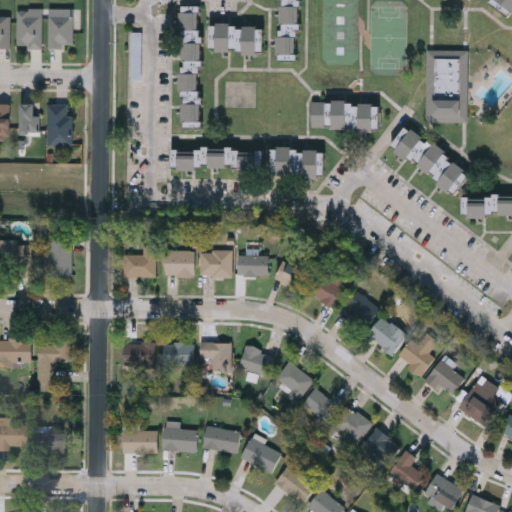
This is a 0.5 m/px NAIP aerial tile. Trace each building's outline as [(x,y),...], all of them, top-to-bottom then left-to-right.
[(279,58),(279,0),(299,0),(299,58),(279,58)] [(511,13),(495,0),(511,0),(511,13)] [(18,9),(43,9),(43,44),(18,44),(18,9)] [(199,9),(202,124),(184,125),(181,9),(199,9)] [(49,10),(73,10),(73,41),(49,41),(49,10)] [(0,16),(11,16),(11,48),(0,48),(0,16)] [(264,23),(264,51),(211,51),(211,23),(264,23)] [(468,48),(468,120),(427,120),(427,48),(468,48)] [(312,128),(312,99),(376,100),(376,128),(312,128)] [(0,136),(0,105),(10,105),(10,136),(0,136)] [(38,135),(22,135),(21,105),(38,105),(38,135)] [(73,146),(48,146),(48,105),(73,105),(73,146)] [(470,169),(453,192),(392,146),(409,123),(470,169)] [(263,168),(172,167),(172,146),(263,147),(263,168)] [(325,175),(271,174),(272,146),(325,147),(325,175)] [(511,193),(511,215),(463,215),(463,193),(511,193)] [(73,240),(73,276),(48,276),(48,240),(73,240)] [(32,271),(2,271),(2,244),(32,244),(32,271)] [(144,253),(144,245),(157,245),(157,275),(125,275),(125,253),(144,253)] [(166,275),(166,249),(196,249),(196,275),(166,275)] [(232,249),(232,276),(202,275),(203,249),(232,249)] [(269,275),(240,275),(240,253),(269,253),(269,275)] [(303,290),(276,277),(284,259),(312,272),(303,290)] [(346,285),(336,307),(309,294),(319,272),(346,285)] [(340,311),(358,289),(381,308),(367,324),(358,317),(354,322),(340,311)] [(407,333),(392,353),(368,335),(383,315),(407,333)] [(430,351),(436,356),(422,375),(398,356),(412,338),(417,341),(425,330),(438,340),(430,351)] [(32,366),(0,366),(0,340),(32,340),(32,366)] [(38,387),(39,341),(71,342),(71,362),(55,361),(54,387),(38,387)] [(125,341),(156,341),(156,365),(125,365),(125,341)] [(213,370),(213,357),(202,357),(202,341),(232,341),(232,370),(213,370)] [(196,362),(164,362),(164,342),(196,342),(196,362)] [(240,368),(246,345),(276,352),(270,376),(240,368)] [(448,396),(428,374),(447,355),(456,364),(454,366),(466,379),(448,396)] [(297,399),(275,378),(292,360),(314,381),(297,399)] [(510,393),(486,426),(457,405),(481,372),(510,393)] [(334,393),(344,401),(327,422),(304,403),(317,387),(330,397),(334,393)] [(357,443),(332,424),(347,404),(373,423),(357,443)] [(511,409),(511,436),(502,433),(511,409)] [(27,426),(27,452),(0,451),(0,420),(12,420),(11,426),(27,426)] [(164,450),(198,451),(199,429),(181,429),(181,421),(165,421),(164,450)] [(204,446),(208,424),(241,430),(238,452),(204,446)] [(386,463),(364,444),(378,426),(401,445),(386,463)] [(158,429),(158,452),(124,452),(124,429),(158,429)] [(64,453),(35,454),(35,431),(64,431),(64,453)] [(273,473),(242,457),(253,435),(284,451),(273,473)] [(417,455),(413,466),(425,471),(419,486),(391,474),(402,448),(417,455)] [(276,482),(289,464),(317,485),(303,503),(276,482)] [(452,508),(426,491),(438,472),(465,489),(452,508)] [(346,507),(341,511),(314,511),(307,506),(323,488),(346,507)] [(501,505),(498,511),(467,511),(465,511),(473,492),(501,505)]
